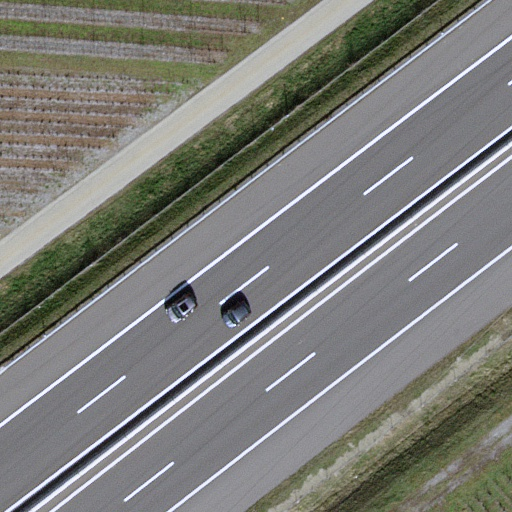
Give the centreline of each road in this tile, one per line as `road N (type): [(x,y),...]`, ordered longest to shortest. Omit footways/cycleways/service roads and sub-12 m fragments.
road 1 (motorway): [(511,79),(0,469)]
road 2 (motorway): [(112,511),(511,204)]
road 3 (track): [(348,0),(0,260)]
road 4 (track): [(511,428),(404,511)]
